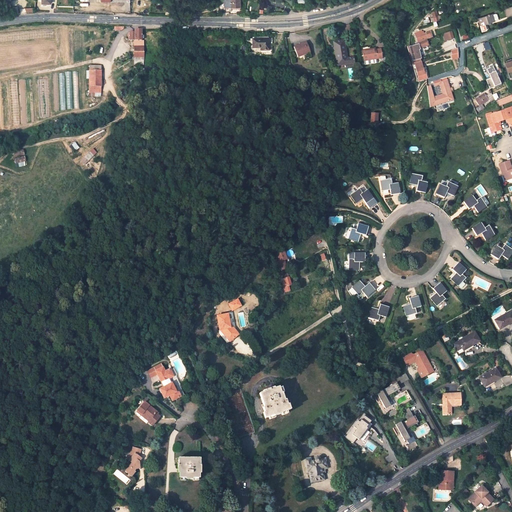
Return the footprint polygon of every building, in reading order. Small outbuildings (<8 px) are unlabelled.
[(129,0),(100,0),(101,2),(126,2),(126,10),(130,10),(129,0)] [(240,9),(239,0),(223,0),(224,8),(229,7),(231,7),(231,9),(232,9),(233,14),(237,14),(237,9),(240,9)] [(484,24),(495,21),(492,14),(478,19),(482,31),(486,30),(484,24)] [(130,34),(130,40),(137,40),(142,40),(142,29),(135,30),(135,32),(130,32),(130,34)] [(418,42),(430,38),(433,36),(432,31),(427,33),(423,34),(422,32),(422,30),(415,33),(418,42)] [(444,41),(454,39),(452,31),(442,34),(444,41)] [(261,50),(269,50),(269,39),(253,39),(253,48),(261,48),(261,50)] [(336,54),(338,65),(354,63),(353,58),(347,59),(344,40),(335,42),(337,54),(336,54)] [(425,40),(417,43),(417,45),(410,47),(413,60),(421,58),(418,48),(427,45),(425,40)] [(312,56),(306,42),(294,47),(298,57),(302,56),(304,59),(312,56)] [(144,57),(144,47),(137,47),(135,47),(135,57),(144,57)] [(375,48),(362,50),(364,61),(382,58),(381,49),(376,50),(375,48)] [(101,96),(101,71),(89,71),(89,96),(101,96)] [(60,110),(66,109),(61,74),(52,75),(55,91),(59,90),(59,92),(54,93),(55,100),(54,100),(55,110),(60,109),(60,110)] [(49,117),(47,80),(38,80),(40,117),(49,117)] [(454,100),(447,80),(441,82),(440,80),(434,82),(434,83),(433,84),(433,85),(435,85),(435,86),(440,84),(443,94),(442,95),(444,103),(454,100)] [(483,94),(475,100),(477,103),(478,102),(480,105),(488,100),(483,94)] [(433,97),(429,98),(430,107),(444,103),(442,95),(433,97)] [(500,112),(503,121),(507,119),(509,127),(511,125),(511,107),(504,110),(500,112)] [(485,116),(489,128),(491,127),(493,132),(501,129),(499,122),(503,121),(500,112),(495,113),(485,116)] [(14,157),(25,155),(24,149),(13,152),(14,157)] [(85,156),(89,160),(94,155),(90,151),(85,156)] [(14,158),(17,167),(27,165),(25,156),(14,158)] [(499,164),(503,176),(505,175),(506,180),(511,178),(511,169),(509,161),(499,164)] [(425,193),(427,182),(421,181),(422,176),(411,174),(409,184),(417,186),(416,191),(425,193)] [(391,179),(380,181),(382,191),(390,190),(391,195),(400,193),(398,183),(392,184),(391,179)] [(458,187),(448,182),(446,187),(440,184),(435,194),(444,198),(446,193),(454,196),(458,187)] [(377,203),(367,189),(362,193),(359,188),(355,191),(350,195),(356,204),(363,199),(369,208),(377,203)] [(473,206),(478,213),(487,207),(480,198),(475,201),(472,196),(463,202),(468,209),(473,206)] [(356,229),(351,228),(348,239),(358,242),(360,234),(366,236),(368,227),(358,223),(356,229)] [(481,234),(485,241),(494,235),(488,225),(484,228),(481,223),(471,228),(476,236),(481,234)] [(490,255),(498,260),(501,255),(508,260),(511,253),(511,249),(504,245),(501,249),(496,246),(490,255)] [(277,266),(275,267),(276,271),(286,268),(284,260),(290,258),(288,252),(278,255),(280,261),(276,262),(277,266)] [(359,270),(359,262),(365,262),(365,253),(347,253),(347,259),(349,259),(348,270),(359,270)] [(458,286),(466,278),(462,274),(466,270),(458,262),(452,269),(456,273),(450,279),(458,286)] [(289,277),(281,279),(284,289),(285,292),(290,290),(288,286),(291,285),(289,277)] [(359,280),(351,287),(359,296),(357,298),(360,301),(366,296),(367,297),(375,290),(369,283),(365,286),(359,280)] [(430,298),(437,306),(445,299),(442,295),(447,291),(440,283),(432,289),(436,293),(430,298)] [(410,304),(402,306),(406,317),(416,313),(415,308),(421,306),(418,296),(409,298),(410,304)] [(389,307),(380,304),(378,310),(371,307),(367,317),(378,321),(380,316),(386,318),(389,307)] [(500,329),(511,322),(511,312),(511,311),(494,320),(500,329)] [(217,316),(219,330),(221,330),(223,332),(222,333),(230,342),(237,335),(229,327),(229,324),(227,314),(217,316)] [(238,334),(229,324),(229,327),(237,335),(238,334)] [(459,353),(480,341),(474,332),(453,344),(459,353)] [(433,371),(421,350),(413,355),(412,353),(411,353),(403,358),(407,365),(415,361),(419,369),(417,370),(422,378),(433,371)] [(164,398),(169,395),(172,401),(184,395),(181,389),(176,392),(169,379),(177,375),(174,370),(171,372),(170,369),(165,372),(163,367),(155,371),(157,374),(164,387),(159,389),(164,398)] [(155,371),(154,368),(148,372),(151,377),(157,374),(155,371)] [(489,383),(494,380),(495,381),(500,378),(495,369),(479,378),(485,387),(490,384),(489,383)] [(405,374),(398,378),(401,385),(409,380),(405,374)] [(502,380),(494,382),(497,388),(504,386),(502,380)] [(392,386),(382,391),(381,390),(376,393),(377,394),(374,396),(377,403),(381,401),(386,409),(391,407),(386,398),(396,392),(397,394),(400,393),(394,381),(390,383),(392,386)] [(263,407),(264,412),(263,412),(265,418),(273,415),(274,417),(282,414),(281,413),(290,410),(288,404),(287,404),(285,400),(284,400),(282,393),(281,393),(278,387),(274,388),(273,387),(263,391),(263,392),(259,393),(264,407),(263,407)] [(219,396),(232,436),(253,429),(240,389),(219,396)] [(442,394),(443,415),(451,414),(451,406),(461,405),(461,393),(442,394)] [(156,411),(144,402),(136,412),(141,415),(142,413),(150,419),(148,421),(148,422),(152,426),(160,416),(157,414),(155,413),(156,411)] [(408,408),(402,411),(408,420),(402,424),(401,423),(396,426),(396,427),(393,429),(397,436),(400,434),(405,442),(410,439),(405,431),(414,426),(415,428),(419,426),(408,408)] [(141,415),(148,421),(150,419),(142,413),(141,415)] [(372,422),(364,417),(360,422),(358,422),(346,436),(353,443),(357,439),(359,440),(372,426),(370,425),(372,422)] [(234,439),(254,432),(253,429),(232,436),(234,439)] [(178,441),(178,464),(177,464),(177,473),(178,473),(178,478),(185,478),(185,480),(192,480),(192,478),(199,478),(199,473),(200,473),(201,464),(200,464),(200,441),(178,441)] [(278,451),(287,464),(294,459),(286,446),(278,451)] [(138,461),(140,457),(138,456),(140,449),(133,447),(132,451),(126,458),(132,463),(129,466),(125,470),(128,473),(128,475),(130,475),(131,475),(135,471),(134,470),(135,468),(139,467),(138,461)] [(305,462),(307,472),(309,472),(310,478),(314,477),(315,481),(324,480),(323,472),(325,472),(324,469),(323,466),(327,465),(325,458),(320,459),(319,458),(318,458),(317,458),(316,458),(315,459),(315,460),(311,461),(310,458),(306,458),(307,462),(305,462)] [(451,490),(451,480),(453,480),(453,472),(441,471),(441,480),(440,482),(439,482),(438,489),(451,490)] [(488,493),(481,486),(474,493),(475,493),(468,500),(473,506),(481,498),(488,505),(493,499),(488,493)] [(475,507),(481,501),(486,506),(488,505),(481,498),(473,506),(475,507)]
